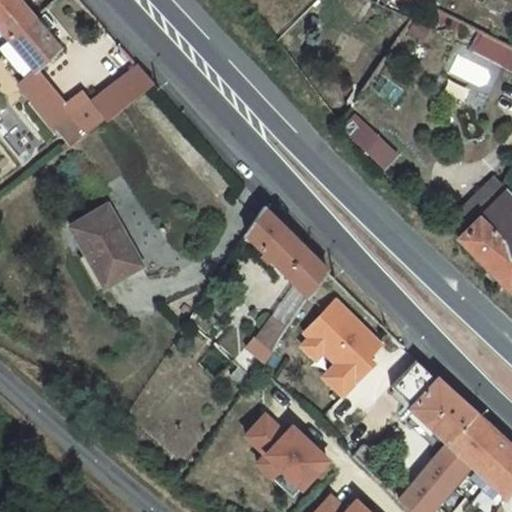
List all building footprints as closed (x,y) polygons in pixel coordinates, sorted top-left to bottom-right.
[(0,0),(0,29),(8,39),(34,17),(18,0),(0,0)] [(61,49),(34,18),(34,17),(8,39),(35,71),(61,49)] [(511,71),(511,50),(485,37),(477,54),(511,71)] [(42,109),(58,97),(35,71),(8,39),(0,44),(0,53),(24,80),(5,94),(25,121),(42,109)] [(153,84),(137,66),(114,83),(114,82),(100,92),(101,93),(89,101),(55,127),(68,144),(71,148),(153,84)] [(55,127),(89,101),(81,91),(64,105),(58,97),(42,109),(55,127)] [(378,161),(390,147),(357,118),(345,131),(378,161)] [(478,221),(506,194),(493,180),(466,208),(478,221)] [(506,291),(507,289),(511,284),(511,199),(506,194),(478,221),(463,236),(458,241),(506,291)] [(103,286),(140,264),(106,204),(69,225),(103,286)] [(245,233),(264,252),(274,237),(269,229),(276,219),(263,206),(245,233)] [(463,236),(478,221),(466,208),(449,223),(463,236)] [(327,270),(276,219),(269,229),(274,237),(264,252),(308,297),(327,270)] [(320,369),(316,373),(340,398),(390,350),(340,298),(294,342),(320,369)] [(254,336),(272,351),(287,327),(270,314),(254,336)] [(254,336),(253,335),(245,347),(264,363),(272,351),(254,336)] [(447,442),(475,413),(437,378),(416,359),(390,386),(412,406),(409,408),(416,414),(447,442)] [(254,379),(239,365),(229,376),(245,389),(253,380),(254,379)] [(511,490),(511,446),(475,413),(447,442),(442,448),(398,499),(412,511),(428,511),(464,469),(469,463),(475,468),(508,498),(511,490)] [(447,442),(416,414),(411,419),(442,448),(447,442)] [(292,496),(326,460),(291,427),(284,434),(264,415),(236,445),(292,496)] [(470,474),(475,468),(469,463),(464,469),(470,474)] [(368,511),(355,500),(346,510),(330,496),(315,511),(368,511)]
